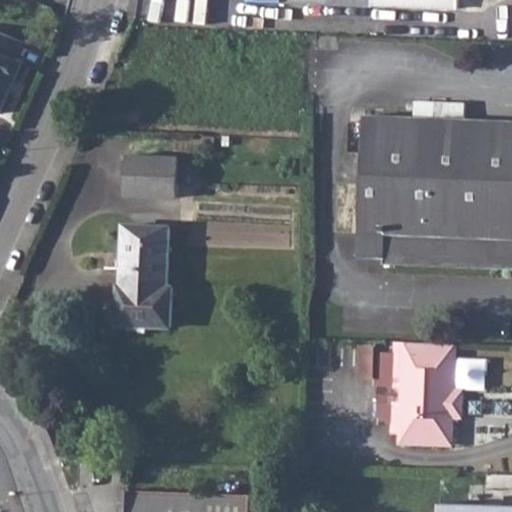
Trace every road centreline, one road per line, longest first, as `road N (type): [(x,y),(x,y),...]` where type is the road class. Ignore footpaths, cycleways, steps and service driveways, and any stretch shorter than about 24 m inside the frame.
road 1 (residential): [(0,234),(93,0)]
road 2 (unknown): [(511,80),(395,72),(329,47)]
